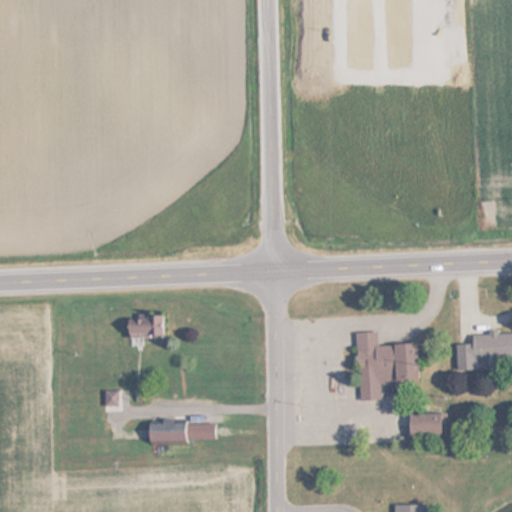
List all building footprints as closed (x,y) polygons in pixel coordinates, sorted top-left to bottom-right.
[(160,338),(160,315),(141,315),(141,325),(121,325),(121,338),(160,338)] [(354,332),(355,400),(377,399),(377,383),(414,382),(413,344),(376,345),(375,332),(354,332)] [(511,357),(511,332),(469,333),(469,344),(454,344),(455,370),(476,370),(476,358),(511,357)] [(118,391),(101,391),(101,407),(118,407),(118,391)] [(443,436),(443,414),(404,414),(404,436),(443,436)] [(157,417),(157,422),(143,422),(143,444),(186,444),(186,417),(157,417)]
